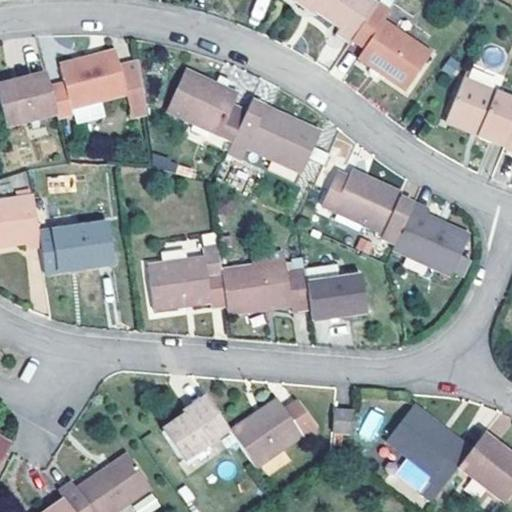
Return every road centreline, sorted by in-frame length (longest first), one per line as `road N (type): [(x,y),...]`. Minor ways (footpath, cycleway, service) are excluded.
road 1 (residential): [(0,20),(84,13),(202,33),(314,85),(421,167),(511,210)]
road 2 (residential): [(0,317),(70,347),(371,371),(418,365),(445,347)]
road 3 (residential): [(445,347),(470,324),(511,229)]
